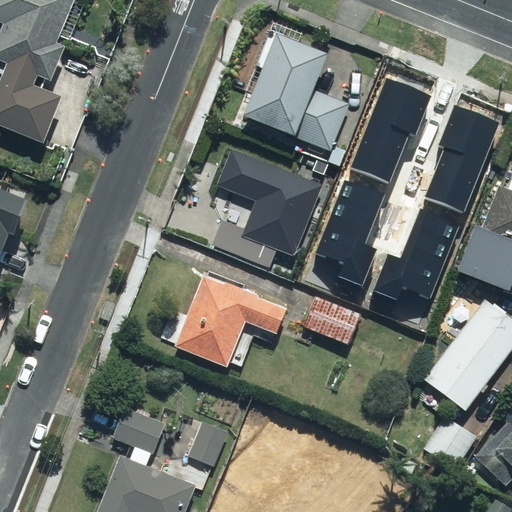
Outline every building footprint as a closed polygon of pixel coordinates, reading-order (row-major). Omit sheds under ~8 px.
[(0,0),(0,65),(5,68),(0,78),(0,133),(38,151),(60,103),(29,89),(34,79),(49,86),(63,55),(52,49),(73,3),(66,0),(0,0)] [(238,124),(326,156),(324,162),(336,166),(344,145),(332,141),(345,104),(312,92),(324,58),(269,38),(238,124)] [(438,130),(400,115),(390,139),(377,134),(366,161),(346,153),(328,200),(364,214),(363,219),(374,224),(371,232),(406,246),(422,205),(462,221),(487,159),(460,148),(464,139),(439,129),(438,130)] [(321,189),(229,152),(214,190),(257,206),(247,232),(220,221),(208,249),(267,272),(274,254),(292,261),(321,189)] [(511,192),(496,186),(474,239),(511,254),(511,192)] [(0,269),(26,203),(0,193),(0,269)] [(166,318),(158,340),(174,345),(172,351),(224,370),(226,365),(241,371),(249,349),(237,345),(244,327),(275,339),(285,312),(241,296),(245,285),(206,271),(186,326),(166,318)] [(364,292),(340,282),(332,300),(357,310),(364,292)] [(511,346),(511,323),(467,289),(441,323),(458,336),(421,383),(427,387),(416,402),(435,416),(444,405),(458,416),(511,346)] [(360,320),(313,300),(300,330),(347,349),(360,320)] [(511,407),(499,421),(505,427),(474,460),(504,488),(511,479),(511,407)] [(164,425),(125,411),(113,442),(133,449),(128,461),(147,468),(164,425)] [(476,439),(442,419),(422,453),(456,473),(476,439)] [(231,435),(203,421),(185,460),(214,473),(231,435)] [(417,438),(391,428),(383,447),(410,457),(417,438)] [(184,511),(193,492),(116,462),(96,511),(184,511)] [(308,511),(294,495),(273,511),(308,511)] [(511,511),(511,510),(495,500),(487,511),(511,511)]
